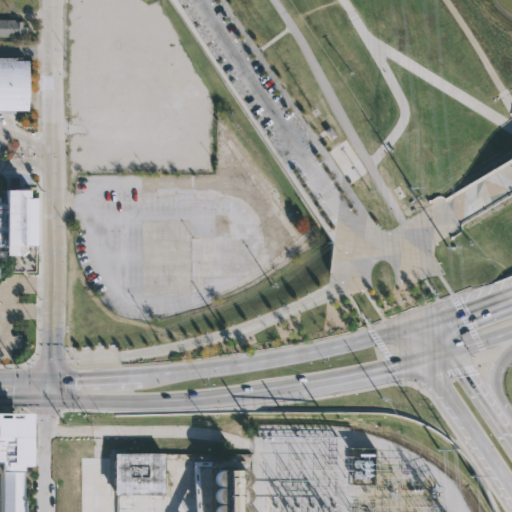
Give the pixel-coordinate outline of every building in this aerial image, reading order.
[(0,18),(15,18),(15,20),(22,20),(22,25),(26,25),(26,34),(0,34),(0,26),(1,26),(0,22),(0,18)] [(26,112),(0,111),(0,59),(26,60),(26,112)] [(0,204),(3,204),(3,198),(33,199),(33,248),(21,248),(3,248),(3,263),(0,263),(0,204)] [(0,511),(0,412),(26,412),(26,461),(20,461),(20,471),(22,471),(22,511),(0,511)] [(163,495),(112,495),(113,453),(163,453),(163,495)] [(213,511),(215,508),(219,505),(216,503),(213,498),(214,492),(218,487),(214,484),(212,479),(214,473),(219,470),(240,470),(244,472),(247,477),(246,483),(241,487),(245,490),(247,495),(246,500),(241,504),(245,507),(247,511),(213,511)]
